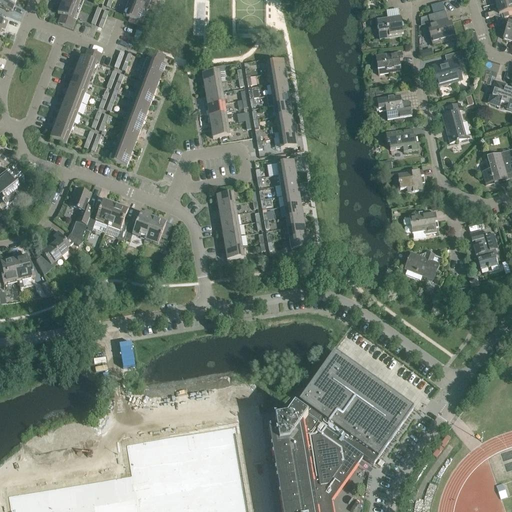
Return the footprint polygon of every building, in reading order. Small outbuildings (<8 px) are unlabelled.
[(0,0),(0,7),(12,12),(16,0),(0,0)] [(84,2),(81,0),(80,0),(63,0),(62,4),(80,12),(84,2)] [(150,3),(141,0),(129,0),(127,6),(146,13),(150,3)] [(503,15),(508,13),(511,11),(511,0),(496,5),(498,11),(487,14),(489,18),(503,15)] [(58,15),(61,16),(76,21),(76,22),(80,12),(62,4),(58,15)] [(139,23),(142,24),(146,13),(127,6),(123,17),(130,19),(128,23),(138,26),(139,23)] [(456,40),(451,23),(448,24),(445,12),(428,17),(430,24),(428,25),(430,32),(429,32),(432,46),(456,40)] [(72,30),(76,22),(76,21),(61,16),(57,24),(72,30)] [(401,17),(377,21),(380,41),(402,37),(402,36),(403,36),(402,25),(401,17)] [(511,25),(508,24),(503,40),(511,42),(511,25)] [(474,34),(469,36),(471,45),(477,44),(474,34)] [(97,64),(99,65),(102,56),(87,50),(84,59),(97,64)] [(147,60),(149,60),(149,61),(162,66),(162,65),(165,57),(150,51),(147,60)] [(432,67),(438,89),(463,82),(457,61),(461,60),(459,53),(445,57),(446,63),(432,67)] [(379,76),(394,73),(394,72),(400,71),(399,62),(403,61),(402,54),(376,58),(379,76)] [(84,59),(81,58),(77,68),(93,74),(97,64),(84,59)] [(165,67),(162,65),(162,66),(149,61),(145,71),(161,77),(165,67)] [(283,62),(266,64),(268,76),(285,73),(283,62)] [(211,74),(202,75),(204,86),(221,83),(219,74),(225,73),(224,67),(210,70),(211,74)] [(73,78),(89,84),(93,74),(77,68),(73,78)] [(142,81),(157,87),(161,77),(145,71),(142,81)] [(270,86),(287,83),(285,73),(268,76),(270,86)] [(69,88),(85,94),(89,84),(73,78),(69,88)] [(138,91),(154,97),(157,87),(142,81),(138,91)] [(221,83),(204,86),(206,97),(222,94),(221,83)] [(271,97),(288,94),(287,83),(270,86),(271,97)] [(489,104),(498,107),(499,103),(511,107),(511,89),(499,85),(497,92),(493,91),(489,104)] [(66,98),(81,104),(85,94),(69,88),(66,98)] [(134,101),(150,107),(154,97),(138,91),(134,101)] [(222,94),(206,97),(207,107),(224,105),(222,94)] [(273,107),(290,105),(288,94),(271,97),(273,107)] [(81,104),(66,98),(62,108),(78,114),(81,104)] [(403,119),(411,117),(409,105),(403,105),(403,103),(401,103),(400,98),(378,102),(379,110),(386,109),(388,121),(394,120),(394,123),(396,125),(402,124),(404,122),(403,119)] [(130,111),(146,117),(150,107),(134,101),(130,111)] [(224,105),(207,107),(209,118),(226,115),(231,114),(231,109),(225,110),(224,105)] [(275,118),(292,115),(290,105),(273,107),(275,118)] [(450,145),(467,140),(470,140),(469,137),(466,138),(459,113),(462,112),(460,105),(446,109),(448,115),(442,117),(450,145)] [(78,114),(62,108),(58,119),(74,125),(78,114)] [(146,117),(130,111),(126,121),(142,127),(146,117)] [(226,115),(209,118),(211,129),(228,126),(226,115)] [(277,129),(294,126),(292,115),(275,118),(277,129)] [(74,125),(58,119),(54,129),(70,135),(74,125)] [(142,127),(126,121),(122,131),(138,137),(142,127)] [(228,126),(211,129),(213,140),(230,137),(228,126)] [(278,139),(295,136),(294,126),(277,129),(271,130),(272,135),(278,134),(278,139)] [(50,139),(66,145),(70,135),(54,129),(50,139)] [(138,137),(122,131),(118,141),(134,148),(138,137)] [(386,136),(387,146),(389,146),(390,151),(403,149),(403,153),(417,151),(415,137),(413,138),(412,132),(386,136)] [(280,150),(297,148),(295,136),(278,139),(280,150)] [(101,139),(98,145),(104,147),(107,141),(101,139)] [(134,148),(118,141),(115,152),(131,158),(134,148)] [(486,187),(511,179),(511,174),(510,166),(511,165),(511,152),(511,151),(487,158),(490,171),(482,173),(486,187)] [(111,162),(127,168),(131,158),(115,152),(111,162)] [(294,163),(277,165),(279,176),(296,174),(294,163)] [(398,176),(400,192),(407,191),(407,195),(423,193),(421,179),(423,179),(422,172),(398,176)] [(296,174),(279,176),(281,187),(297,184),(296,174)] [(0,181),(0,198),(2,197),(8,205),(25,191),(19,183),(15,186),(7,176),(0,181)] [(297,184),(281,187),(282,198),(299,195),(297,184)] [(77,190),(70,208),(81,212),(76,224),(81,226),(76,238),(81,241),(86,228),(93,210),(87,207),(92,196),(77,190)] [(220,197),(216,197),(218,208),(235,205),(233,194),(229,195),(220,197)] [(299,195),(282,198),(284,208),(301,205),(299,195)] [(93,210),(86,228),(105,235),(116,205),(108,202),(108,203),(103,201),(99,211),(93,209),(93,210)] [(116,205),(105,235),(124,242),(124,240),(130,225),(131,223),(124,221),(128,210),(124,209),(124,208),(116,205)] [(220,219),(237,216),(235,205),(218,208),(220,219)] [(301,205),(284,208),(286,219),(303,216),(301,205)] [(130,225),(124,240),(131,242),(133,235),(140,238),(140,239),(145,241),(153,219),(141,214),(137,223),(136,227),(130,225)] [(409,218),(409,219),(405,220),(403,222),(403,225),(405,227),(405,228),(404,229),(405,233),(408,235),(425,233),(425,235),(436,234),(435,224),(437,224),(435,214),(409,218)] [(222,230),(238,227),(237,216),(220,219),(222,230)] [(303,216),(286,219),(288,229),(304,227),(303,216)] [(153,219),(145,241),(158,246),(161,239),(167,241),(172,226),(166,224),(166,225),(156,222),(156,220),(153,219)] [(223,240),(240,237),(238,227),(222,230),(223,240)] [(304,227),(288,229),(289,240),(306,237),(304,227)] [(480,270),(497,265),(495,257),(497,257),(495,250),(497,250),(493,235),(488,237),(487,233),(482,235),(481,232),(470,236),(472,243),(475,242),(476,246),(474,247),(480,270)] [(56,242),(52,246),(62,258),(69,252),(67,250),(74,244),(79,247),(83,244),(81,241),(76,238),(71,234),(67,240),(65,241),(58,233),(53,238),(56,242)] [(225,251),(242,248),(240,237),(223,240),(225,251)] [(291,251),(308,248),(306,237),(289,240),(291,251)] [(42,256),(36,261),(43,276),(56,265),(55,264),(62,258),(52,246),(47,250),(44,246),(38,250),(42,256)] [(227,262),(244,259),(242,248),(225,251),(227,262)] [(422,277),(433,281),(441,259),(427,254),(424,260),(411,255),(407,265),(409,266),(405,276),(420,282),(422,277)] [(13,260),(18,282),(20,289),(24,288),(22,281),(34,278),(30,264),(28,264),(27,257),(13,260)] [(1,263),(3,273),(1,273),(4,285),(18,282),(13,260),(1,263)] [(401,270),(396,266),(391,273),(396,276),(401,270)] [(479,287),(478,281),(470,283),(472,289),(479,287)] [(48,299),(54,298),(47,283),(41,286),(48,299)] [(430,289),(437,293),(440,287),(433,284),(430,289)] [(372,466),(412,411),(333,355),(292,412),(305,422),(307,420),(372,466)] [(332,511),(331,503),(363,459),(307,420),(305,422),(292,412),(286,420),(275,422),(276,430),(268,431),(281,511),(332,511)] [(125,445),(130,476),(6,497),(9,511),(248,511),(234,426),(125,445)] [(502,494),(510,491),(506,477),(497,480),(502,494)]
